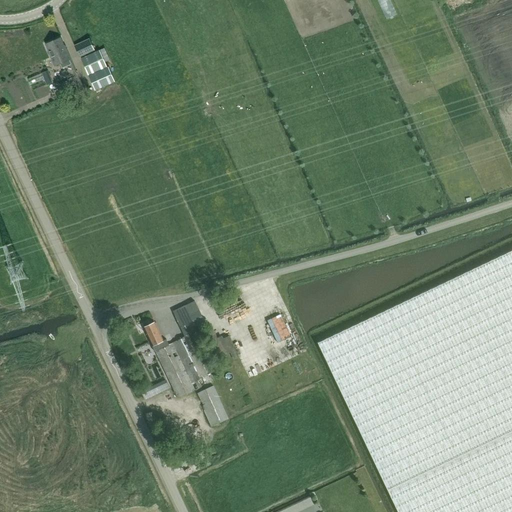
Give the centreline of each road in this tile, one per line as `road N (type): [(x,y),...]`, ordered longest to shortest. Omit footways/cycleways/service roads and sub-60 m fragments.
road 1 (unclassified): [(90,319),(511,202)]
road 2 (unclassified): [(183,511),(90,319)]
road 3 (unclassified): [(90,319),(0,129)]
